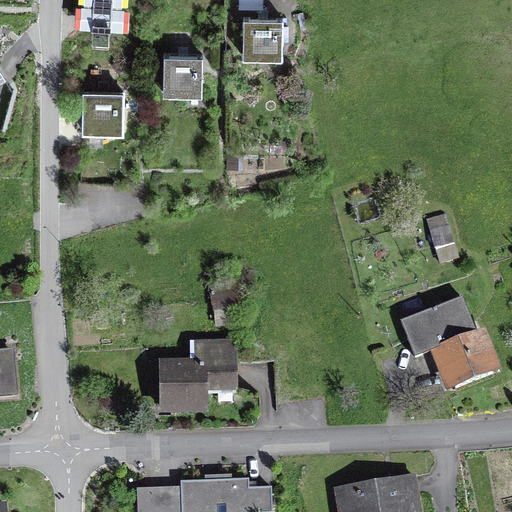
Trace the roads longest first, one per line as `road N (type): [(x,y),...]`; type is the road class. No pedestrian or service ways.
road 1 (residential): [(63,450),(49,292),(51,0)]
road 2 (residential): [(63,450),(511,432)]
